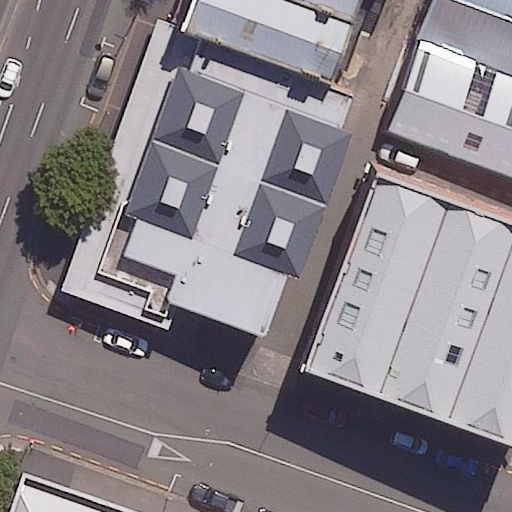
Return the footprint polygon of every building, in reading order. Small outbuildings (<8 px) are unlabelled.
[(342,3),(332,0),(193,0),(186,21),(318,68),(342,3)] [(511,0),(463,0),(418,125),(511,158),(511,0)] [(344,106),(190,51),(125,233),(189,256),(177,289),(266,321),(344,106)] [(511,194),(377,147),(302,357),(511,432),(511,194)] [(132,511),(29,476),(15,511),(132,511)]
